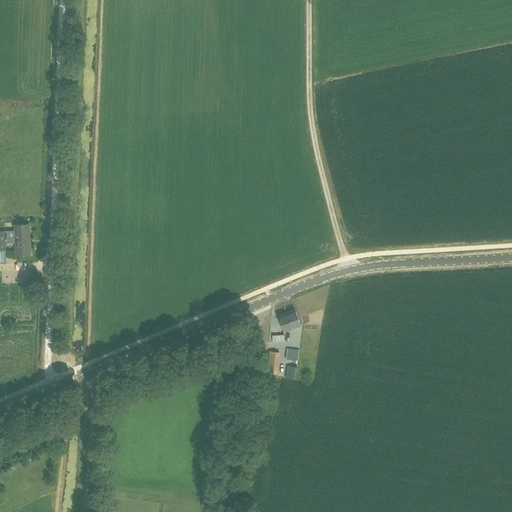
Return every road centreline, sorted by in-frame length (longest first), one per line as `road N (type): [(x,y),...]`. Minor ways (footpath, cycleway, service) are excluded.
road 1 (tertiary): [(55,389),(328,275),(511,257)]
road 2 (unclassified): [(55,389),(48,379),(63,0)]
